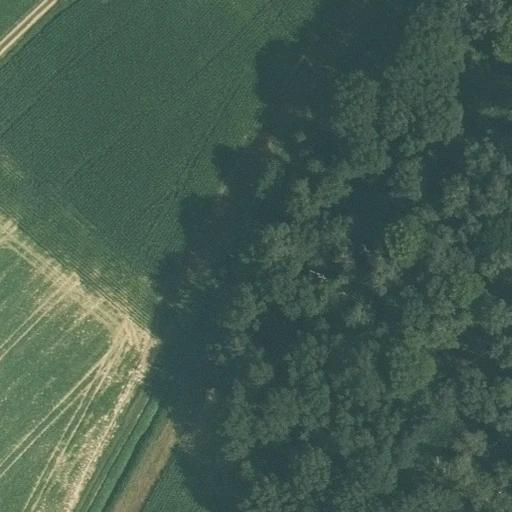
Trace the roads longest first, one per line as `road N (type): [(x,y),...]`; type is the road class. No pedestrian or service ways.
road 1 (track): [(276,188),(344,149),(511,0)]
road 2 (track): [(276,188),(354,47),(398,0)]
road 3 (track): [(109,511),(194,347)]
road 4 (track): [(194,347),(276,188)]
road 5 (track): [(265,511),(194,347)]
